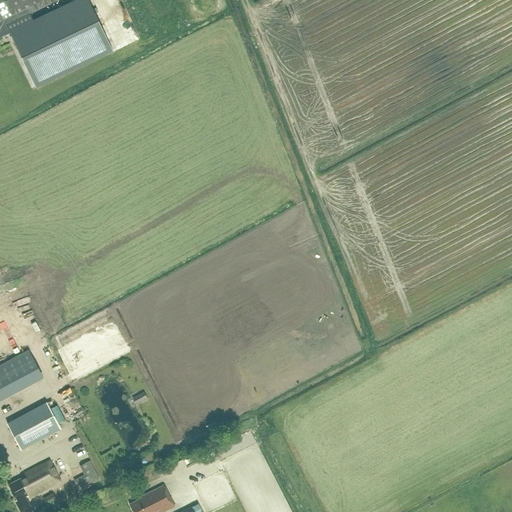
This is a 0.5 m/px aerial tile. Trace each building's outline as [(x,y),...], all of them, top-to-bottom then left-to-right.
[(0,0),(0,12),(6,26),(30,14),(59,0),(0,0)] [(32,19),(30,14),(15,22),(6,26),(10,34),(36,88),(113,52),(91,4),(37,30),(32,19)] [(60,396),(7,424),(21,450),(74,422),(60,396)] [(91,481),(100,477),(91,458),(82,462),(91,481)] [(60,481),(53,467),(50,461),(43,465),(42,464),(25,473),(26,476),(9,485),(17,501),(15,502),(20,511),(25,511),(32,508),(26,497),(28,495),(30,499),(53,486),(53,485),(60,481)] [(75,477),(85,471),(82,465),(71,472),(75,477)] [(139,500),(129,505),(132,511),(165,511),(175,507),(164,486),(139,498),(139,500)] [(53,493),(43,498),(48,507),(58,502),(53,493)] [(200,500),(192,502),(194,509),(201,507),(200,500)]
